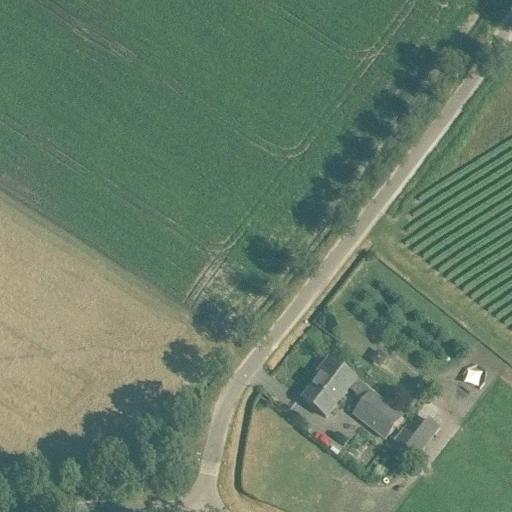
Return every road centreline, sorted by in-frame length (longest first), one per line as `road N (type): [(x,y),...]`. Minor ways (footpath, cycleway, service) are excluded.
road 1 (unclassified): [(203,511),(234,386),(511,8)]
road 2 (unclassified): [(31,511),(171,511)]
